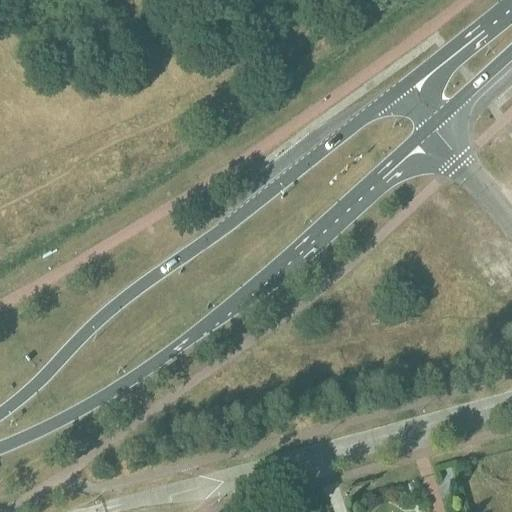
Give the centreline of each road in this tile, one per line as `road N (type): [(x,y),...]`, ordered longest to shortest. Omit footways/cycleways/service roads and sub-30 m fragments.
road 1 (secondary): [(0,448),(139,376),(433,131)]
road 2 (secondary): [(400,90),(94,325),(0,415)]
road 3 (unclassified): [(94,511),(511,402)]
road 4 (secondary): [(511,4),(400,90)]
road 5 (unclassified): [(511,225),(433,131)]
